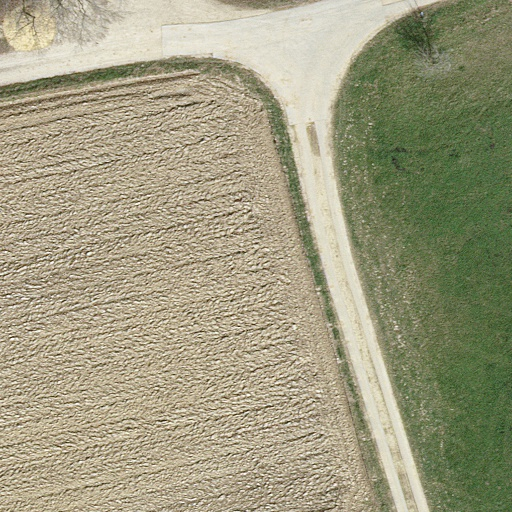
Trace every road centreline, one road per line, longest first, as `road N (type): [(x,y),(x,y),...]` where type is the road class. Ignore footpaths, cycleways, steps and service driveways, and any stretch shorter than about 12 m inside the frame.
road 1 (track): [(406,511),(328,259),(296,17)]
road 2 (track): [(296,17),(0,78)]
